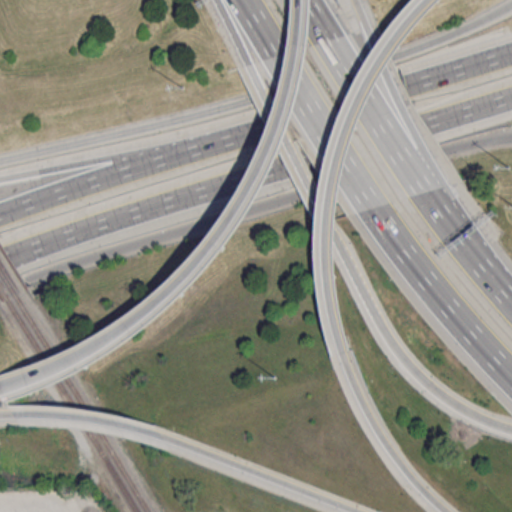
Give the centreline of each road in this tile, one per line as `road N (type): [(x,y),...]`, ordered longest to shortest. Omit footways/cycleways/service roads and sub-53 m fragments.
road 1 (motorway): [(10,394),(132,334),(220,248),(282,138),(296,87),(301,0)]
road 2 (motorway): [(427,0),(383,54),(336,166),(326,257),(346,370)]
road 3 (motorway): [(323,221),(403,367),(449,407),(511,431)]
road 4 (motorway): [(12,256),(284,168)]
road 5 (secondary): [(25,279),(298,195)]
road 6 (secondary): [(246,102),(0,161)]
road 7 (motorway): [(216,144),(0,214)]
road 8 (motorway): [(136,430),(348,511)]
road 9 (motorway): [(216,144),(0,179)]
road 10 (motorway): [(382,218),(452,315),(511,379)]
road 11 (motorway): [(275,50),(382,218)]
road 12 (motorway): [(426,197),(329,47)]
road 13 (motorway): [(444,192),(366,35)]
road 14 (motorway): [(346,370),(378,436),(441,511)]
road 15 (motorway): [(248,68),(323,221)]
road 16 (secondary): [(394,55),(246,102)]
road 17 (motorway): [(284,168),(431,122)]
road 18 (secondary): [(298,195),(445,149)]
road 19 (motorway): [(404,84),(263,129)]
road 20 (secondary): [(511,7),(394,55)]
road 21 (motorway): [(17,417),(64,416),(136,430)]
